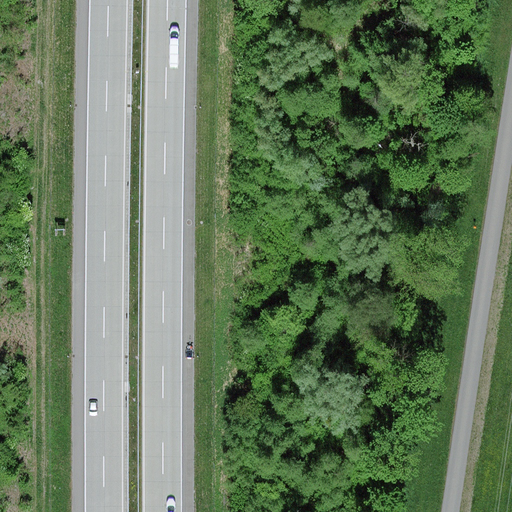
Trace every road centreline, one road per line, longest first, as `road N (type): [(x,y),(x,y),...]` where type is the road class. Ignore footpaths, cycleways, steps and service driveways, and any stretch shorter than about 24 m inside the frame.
road 1 (motorway): [(109,0),(105,511)]
road 2 (motorway): [(165,511),(168,0)]
